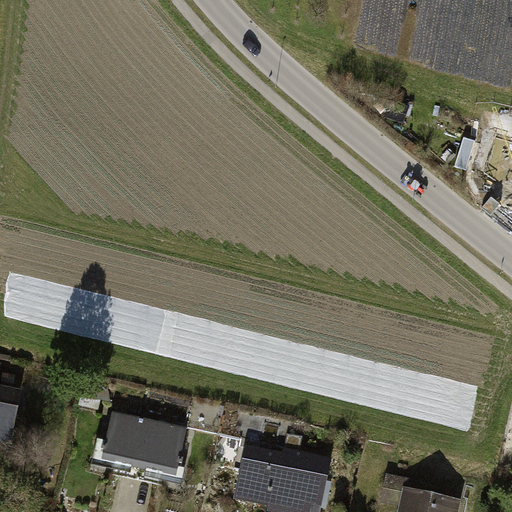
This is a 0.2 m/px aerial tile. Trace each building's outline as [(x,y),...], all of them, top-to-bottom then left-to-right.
[(511,134),(498,131),(494,147),(511,151),(511,134)] [(0,443),(9,445),(21,392),(0,387),(0,374),(2,363),(0,362),(0,443)] [(185,429),(188,430),(219,436),(225,407),(191,400),(185,429)] [(180,467),(188,430),(185,429),(113,413),(107,442),(98,440),(92,466),(131,474),(133,467),(147,470),(145,478),(183,487),(187,468),(180,467)] [(284,453),(247,445),(235,500),(269,508),(268,511),(322,511),(333,459),(301,452),(304,437),(288,434),(284,453)] [(412,490),(414,480),(387,474),(380,504),(399,508),(398,511),(460,511),(463,501),(412,490)]
